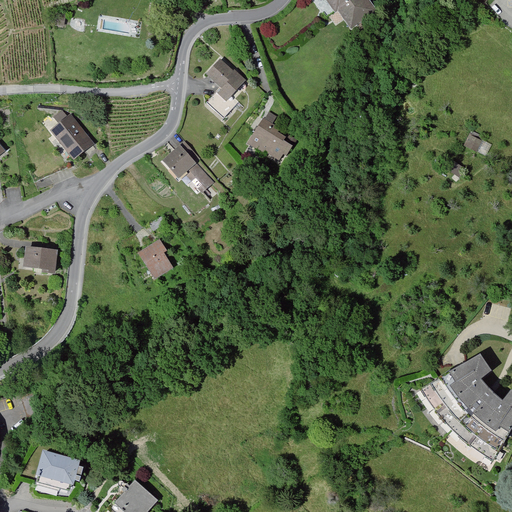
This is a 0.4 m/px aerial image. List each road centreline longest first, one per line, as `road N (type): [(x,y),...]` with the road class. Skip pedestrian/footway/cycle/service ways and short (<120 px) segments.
road 1 (residential): [(182,83),(171,122),(155,141),(91,188),(61,328),(48,346),(0,373)]
road 2 (residential): [(0,91),(145,93),(182,83)]
road 3 (residential): [(281,0),(265,12),(196,29),(184,44),(182,83)]
